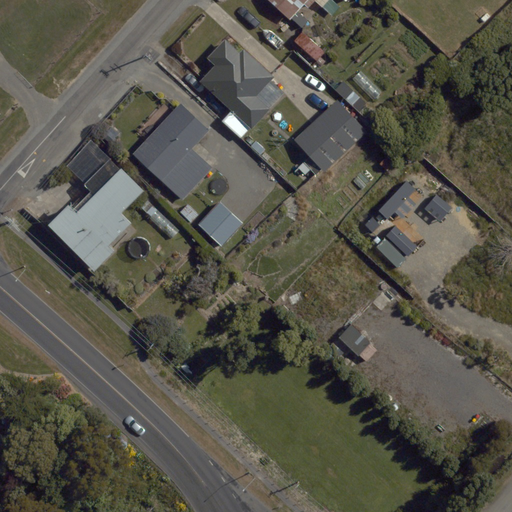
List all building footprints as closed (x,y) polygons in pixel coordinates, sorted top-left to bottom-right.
[(290,0),(285,0),(259,28),(288,55),(317,24),(290,0)] [(365,0),(385,20),(405,0),(365,0)] [(328,48),(316,60),(343,87),(355,75),(328,48)] [(224,79),(191,114),(243,162),(276,127),(224,79)] [(173,138),(128,187),(176,231),(210,195),(188,175),(200,162),(173,138)] [(332,138),(286,179),(310,206),(357,165),(332,138)] [(247,226),(220,201),(193,229),(220,255),(247,226)] [(137,224),(115,202),(79,238),(52,210),(26,235),(97,307),(124,281),(101,258),(137,224)]
